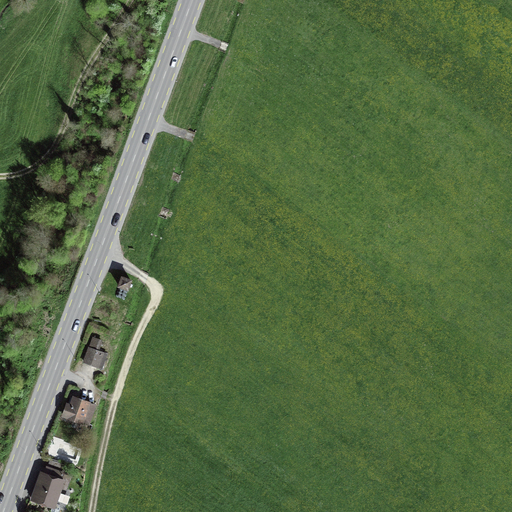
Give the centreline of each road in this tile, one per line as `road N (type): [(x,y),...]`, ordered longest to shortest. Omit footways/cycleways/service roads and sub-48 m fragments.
road 1 (primary): [(7,511),(193,0)]
road 2 (track): [(100,256),(156,291),(116,397),(91,511)]
road 3 (track): [(131,0),(47,153),(30,170),(0,177)]
